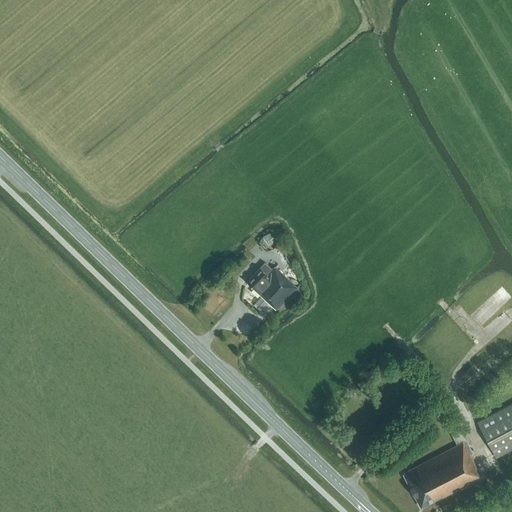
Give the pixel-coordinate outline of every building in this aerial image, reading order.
[(263,251),(265,253),(267,254),(270,254),(273,253),(275,251),(277,249),(278,246),(277,243),(276,241),(274,239),(272,237),(269,237),(266,237),(264,238),(262,241),(261,243),(260,246),(261,249),(263,251)] [(276,309),(300,283),(285,256),(272,269),(265,262),(247,282),(276,309)] [(467,383),(477,374),(471,367),(461,376),(467,383)] [(496,457),(511,448),(511,403),(477,421),(496,457)] [(457,445),(403,473),(420,506),(441,496),(442,497),(480,477),(475,468),(476,468),(469,454),(472,452),(460,430),(452,435),(457,445)]
